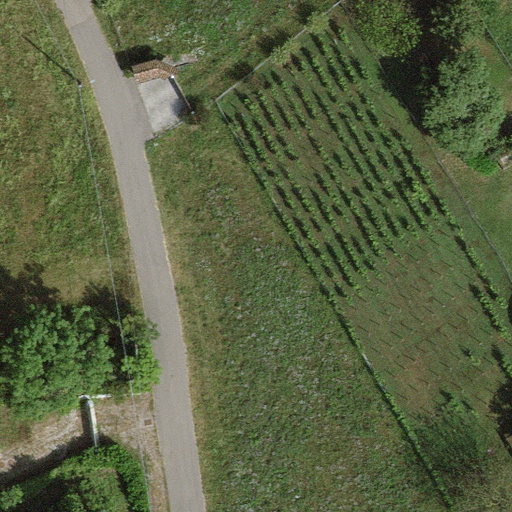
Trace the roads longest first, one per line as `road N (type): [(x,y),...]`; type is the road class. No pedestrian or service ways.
road 1 (unclassified): [(86,0),(105,37),(177,414)]
road 2 (unclassified): [(177,414),(0,504)]
